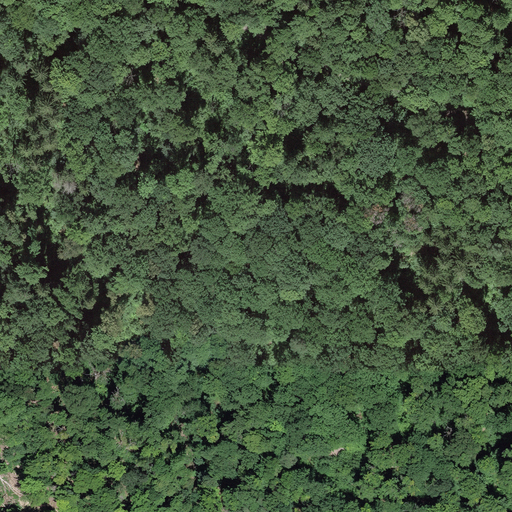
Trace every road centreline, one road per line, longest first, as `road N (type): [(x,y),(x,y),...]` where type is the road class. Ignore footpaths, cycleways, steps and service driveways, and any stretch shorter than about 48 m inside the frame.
road 1 (track): [(21,24),(14,37),(19,56),(72,145),(169,237),(226,306),(259,384),(335,490),(433,500),(454,511)]
road 2 (track): [(195,0),(394,92),(511,129)]
road 3 (track): [(294,48),(264,50),(111,18),(0,23)]
